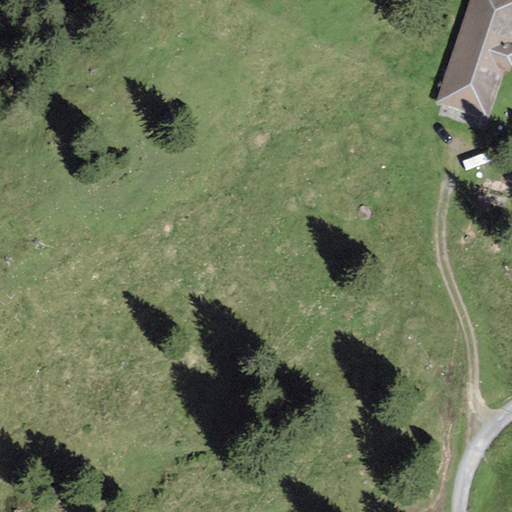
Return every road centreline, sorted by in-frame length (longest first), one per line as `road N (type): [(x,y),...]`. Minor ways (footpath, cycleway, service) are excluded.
road 1 (track): [(485,431),(470,394),(472,339),(441,249),(442,199),(462,142)]
road 2 (track): [(511,405),(468,450),(457,511)]
